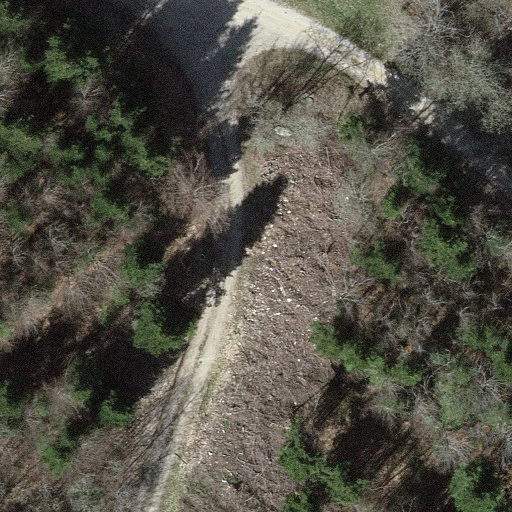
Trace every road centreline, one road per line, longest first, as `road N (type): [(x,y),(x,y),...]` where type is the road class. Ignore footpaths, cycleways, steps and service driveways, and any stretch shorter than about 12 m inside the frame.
road 1 (track): [(201,0),(205,205),(195,297),(122,511)]
road 2 (track): [(232,0),(340,44),(442,117),(511,182)]
